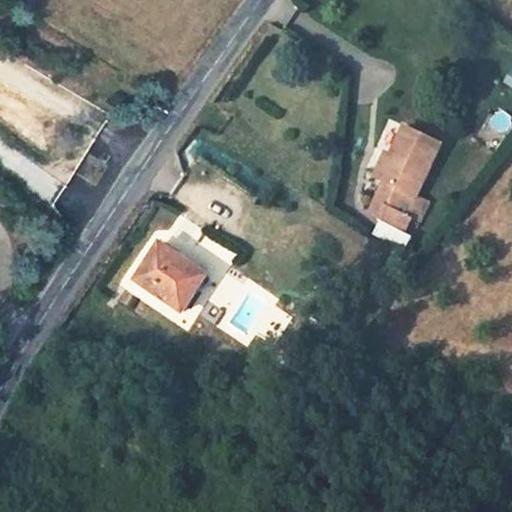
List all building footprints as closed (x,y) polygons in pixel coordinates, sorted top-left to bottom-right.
[(478,134),(497,151),(511,133),(511,118),(500,108),(478,134)] [(405,125),(392,155),(381,180),(384,182),(369,213),(382,220),(405,233),(413,217),(422,221),(432,203),(420,196),(444,145),(405,125)] [(392,155),(386,152),(375,178),(381,180),(392,155)] [(405,233),(382,220),(375,232),(398,245),(405,233)] [(208,276),(163,245),(139,280),(185,311),(208,276)] [(405,258),(394,251),(389,260),(400,267),(405,258)] [(311,317),(321,321),(320,325),(328,328),(331,320),(313,312),(311,317)]
